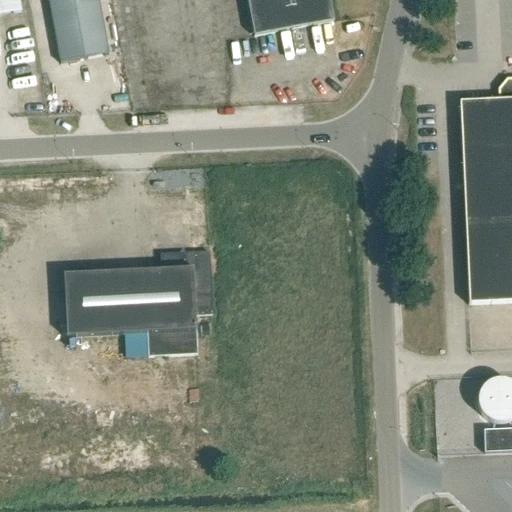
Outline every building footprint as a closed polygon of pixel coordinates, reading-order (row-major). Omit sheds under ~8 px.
[(0,0),(0,16),(20,13),(17,0),(0,0)] [(47,0),(60,66),(109,57),(97,0),(47,0)] [(245,0),(253,39),(332,24),(327,0),(245,0)] [(511,82),(506,83),(498,92),(498,103),(458,105),(468,307),(511,304),(511,82)] [(150,358),(197,356),(196,318),(212,317),(209,255),(160,257),(161,274),(63,278),(67,340),(148,336),(150,358)] [(511,424),(511,384),(490,385),(490,424),(511,424)] [(511,431),(483,433),(484,456),(511,455),(511,431)]
